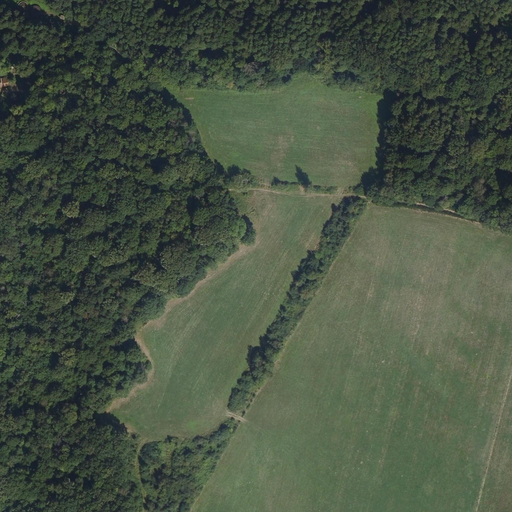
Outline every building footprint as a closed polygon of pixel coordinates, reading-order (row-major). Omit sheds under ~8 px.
[(79,0),(80,22),(88,22),(87,0),(79,0)] [(0,127),(0,130),(7,132),(14,100),(6,98),(0,127)] [(375,364),(379,349),(373,348),(369,362),(375,364)] [(468,386),(471,373),(465,372),(462,385),(468,386)] [(275,492),(281,494),(287,479),(281,476),(275,492)] [(459,509),(462,501),(456,499),(453,507),(459,509)]
